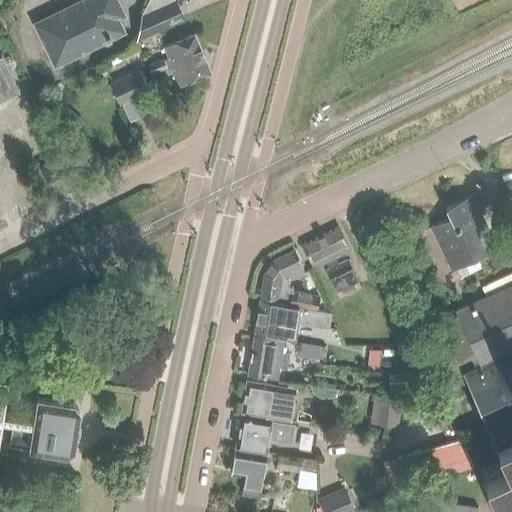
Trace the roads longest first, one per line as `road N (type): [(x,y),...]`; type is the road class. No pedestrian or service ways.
road 1 (unclassified): [(190,511),(246,241),(511,111)]
road 2 (tertiary): [(163,511),(283,0)]
road 3 (tertiary): [(263,0),(176,360),(152,511)]
road 4 (unclassified): [(0,246),(203,148),(241,0)]
road 5 (unclassified): [(125,511),(155,356)]
